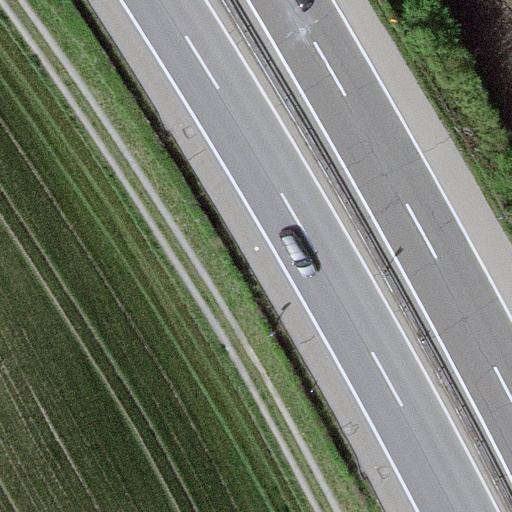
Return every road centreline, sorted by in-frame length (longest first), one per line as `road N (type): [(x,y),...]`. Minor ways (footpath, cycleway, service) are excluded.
road 1 (track): [(327,511),(175,246),(10,0)]
road 2 (motorway): [(162,0),(342,299),(456,511)]
road 3 (motorway): [(511,401),(290,0)]
